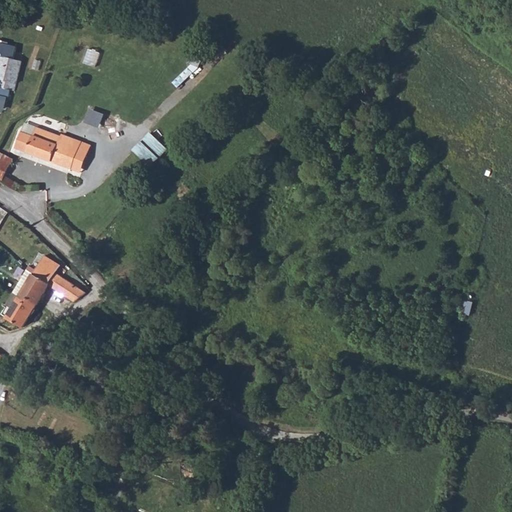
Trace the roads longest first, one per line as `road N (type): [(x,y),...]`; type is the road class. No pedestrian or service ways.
road 1 (unclassified): [(511,418),(471,412),(331,436),(261,432),(208,393),(108,291)]
road 2 (track): [(110,293),(296,146),(425,0)]
road 3 (unclassified): [(108,291),(14,338),(0,404)]
road 4 (unclassified): [(108,291),(57,237),(0,194)]
